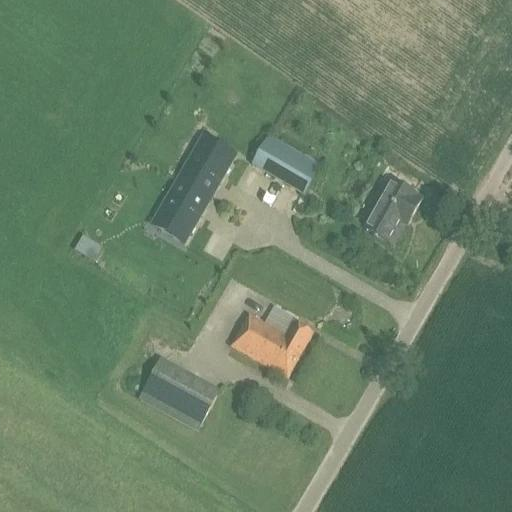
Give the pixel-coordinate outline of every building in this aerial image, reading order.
[(197,150),(178,183),(210,202),(236,157),(204,138),(197,150)] [(269,139),(253,167),(305,198),(321,169),(269,139)] [(363,230),(391,246),(407,216),(410,217),(420,200),(406,191),(412,181),(392,170),(379,192),(383,194),(363,230)] [(210,202),(178,183),(152,228),(161,233),(184,246),(202,214),(210,202)] [(231,349),(287,381),(313,335),(295,325),(300,317),(304,319),(310,309),(297,302),(291,313),(286,310),(274,331),(250,317),(231,349)] [(29,307),(6,327),(33,358),(56,338),(29,307)] [(138,402),(198,434),(220,394),(161,361),(138,402)]
